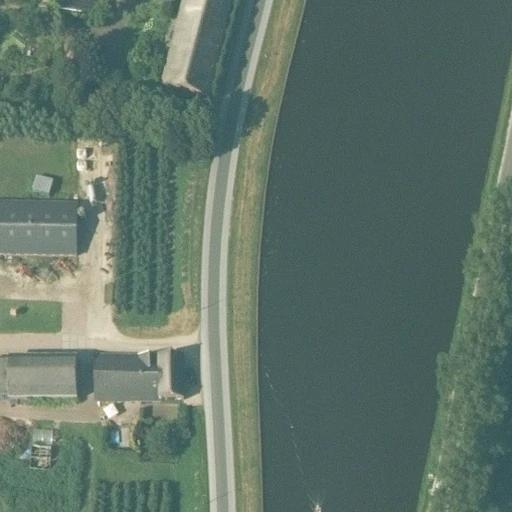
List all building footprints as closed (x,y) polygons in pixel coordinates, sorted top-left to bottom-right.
[(55,0),(53,13),(101,20),(103,0),(55,0)] [(181,17),(163,89),(208,100),(233,0),(191,0),(187,19),(181,17)] [(37,179),(33,195),(51,199),(55,184),(37,179)] [(0,204),(0,257),(77,259),(78,206),(0,204)] [(96,403),(161,403),(160,359),(95,359),(95,377),(91,377),(92,385),(96,385),(96,403)] [(160,359),(161,403),(184,402),(183,359),(160,359)] [(77,385),(92,385),(91,377),(77,377),(77,361),(9,362),(9,365),(0,364),(0,396),(9,396),(9,402),(78,401),(77,385)] [(31,449),(29,473),(50,474),(51,450),(31,449)]
